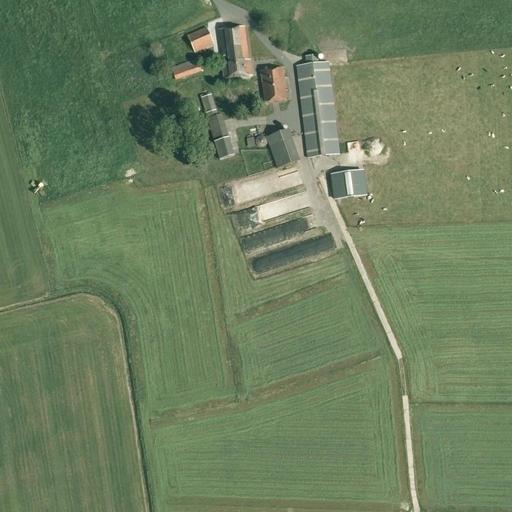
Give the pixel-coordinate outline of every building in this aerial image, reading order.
[(187,37),(195,54),(214,45),(206,28),(187,37)] [(249,61),(244,28),(219,31),(224,65),(222,65),(224,81),(252,77),(250,61),(249,61)] [(176,80),(201,71),(198,64),(195,65),(193,60),(171,68),(176,80)] [(308,159),(338,155),(328,64),(297,67),(308,159)] [(282,69),(261,72),(265,104),(286,101),(282,69)] [(201,99),(205,114),(216,111),(212,95),(201,99)] [(216,111),(205,114),(214,143),(229,139),(222,115),(218,116),(216,111)] [(284,143),(281,133),(266,138),(277,170),(286,167),(278,145),(284,143)] [(234,156),(229,139),(214,143),(219,161),(234,156)] [(363,172),(332,176),(335,200),(366,196),(363,172)] [(291,195),(293,210),(302,209),(302,207),(313,206),(311,192),(291,195)] [(286,224),(244,234),(247,246),(319,228),(315,213),(300,217),(302,224),(287,228),(286,224)] [(244,227),(250,224),(246,216),(240,219),(244,227)]
